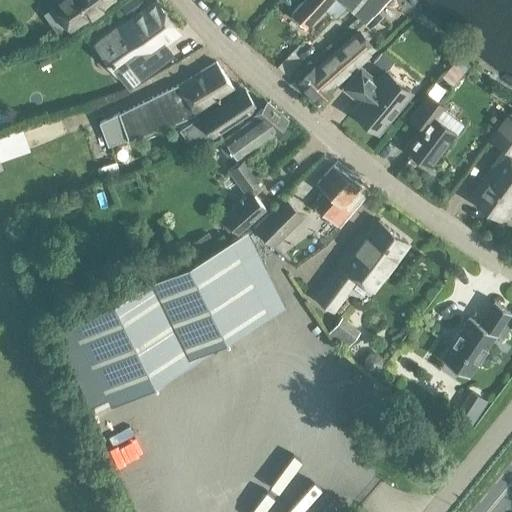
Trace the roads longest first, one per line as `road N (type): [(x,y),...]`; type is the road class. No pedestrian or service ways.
road 1 (residential): [(511,266),(396,190),(182,0)]
road 2 (unclassified): [(434,511),(511,414)]
